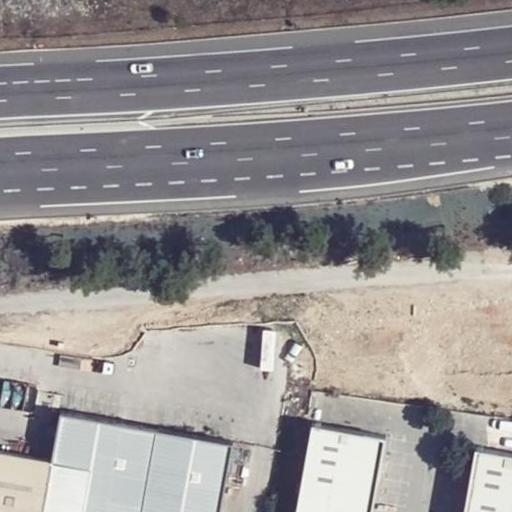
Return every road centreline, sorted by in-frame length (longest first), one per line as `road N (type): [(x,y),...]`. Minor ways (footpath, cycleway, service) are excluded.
road 1 (motorway): [(0,169),(94,168),(511,130)]
road 2 (motorway): [(511,50),(0,89)]
